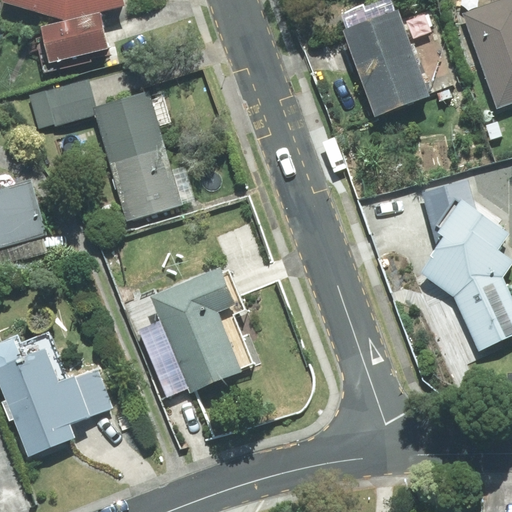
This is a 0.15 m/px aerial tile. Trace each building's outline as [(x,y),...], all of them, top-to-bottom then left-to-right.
[(9,0),(10,1),(75,21),(51,26),(61,62),(120,48),(112,12),(135,5),(134,0),(9,0)] [(511,0),(469,0),(501,106),(511,102),(511,0)] [(409,9),(353,29),(384,118),(441,98),(409,9)] [(91,80),(35,96),(44,129),(101,113),(91,80)] [(179,171),(159,93),(102,108),(132,221),(203,202),(194,167),(179,171)] [(0,267),(53,254),(49,240),(55,238),(41,184),(0,194),(0,267)] [(464,298),(485,350),(511,338),(511,254),(509,252),(511,248),(511,224),(476,198),(472,204),(465,199),(443,225),(457,237),(429,274),(464,298)] [(163,297),(172,322),(151,330),(174,396),(198,385),(200,391),(257,369),(254,362),(263,358),(246,315),(259,310),(241,266),(163,297)] [(58,328),(0,347),(0,354),(16,398),(9,401),(18,422),(24,420),(37,457),(87,439),(81,422),(120,407),(106,369),(77,380),(58,328)]
